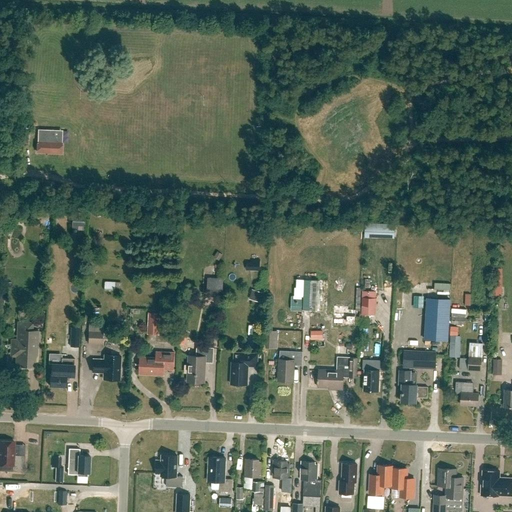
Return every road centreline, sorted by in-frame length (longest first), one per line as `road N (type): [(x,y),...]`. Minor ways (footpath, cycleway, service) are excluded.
road 1 (unclassified): [(511,441),(124,425)]
road 2 (unclassified): [(124,425),(0,419)]
